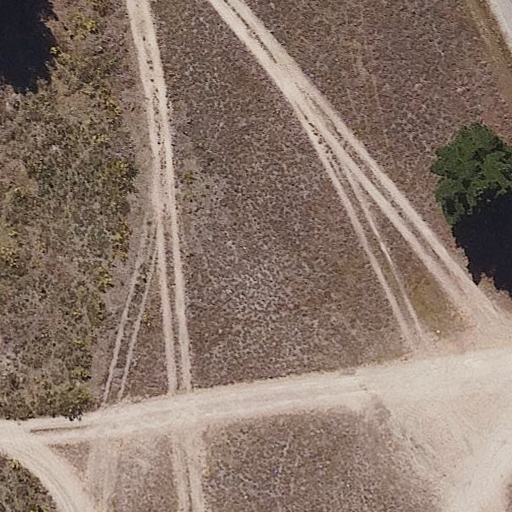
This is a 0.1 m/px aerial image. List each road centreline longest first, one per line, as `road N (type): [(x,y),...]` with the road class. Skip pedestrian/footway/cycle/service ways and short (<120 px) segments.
road 1 (track): [(0,433),(183,416),(511,345)]
road 2 (track): [(138,0),(199,511)]
road 3 (track): [(229,0),(511,332)]
